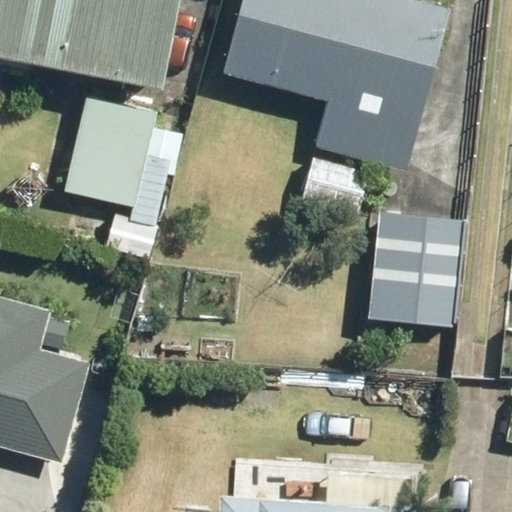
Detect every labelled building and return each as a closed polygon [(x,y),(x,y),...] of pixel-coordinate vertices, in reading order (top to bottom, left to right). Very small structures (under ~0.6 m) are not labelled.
[(175,0),(0,0),(0,56),(158,88),(175,0)] [(450,6),(425,0),(242,0),(223,74),(327,101),(301,202),(357,217),(371,162),(406,171),(450,6)] [(155,116),(114,107),(105,145),(76,139),(64,191),(135,207),(144,168),(174,174),(182,135),(152,128),(155,116)] [(462,221),(378,212),(367,318),(452,327),(462,221)] [(0,447),(63,464),(89,363),(61,355),(70,321),(49,316),(51,310),(0,296),(0,447)] [(233,498),(220,497),(219,511),(409,511),(412,477),(236,466),(233,498)]
